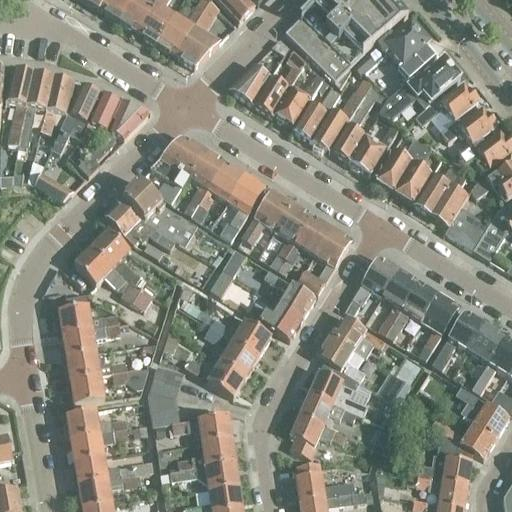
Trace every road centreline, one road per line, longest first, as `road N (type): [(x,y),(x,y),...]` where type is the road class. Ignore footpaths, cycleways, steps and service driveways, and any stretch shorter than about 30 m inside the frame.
road 1 (residential): [(24,370),(20,293),(38,259),(189,109)]
road 2 (residential): [(270,511),(261,425),(377,235)]
road 3 (residential): [(377,235),(362,214),(189,109)]
road 4 (residential): [(189,109),(7,2)]
road 5 (residential): [(511,318),(377,235)]
road 6 (residential): [(189,109),(294,0)]
road 7 (residential): [(49,511),(24,370)]
road 8 (tertiary): [(424,0),(511,107)]
